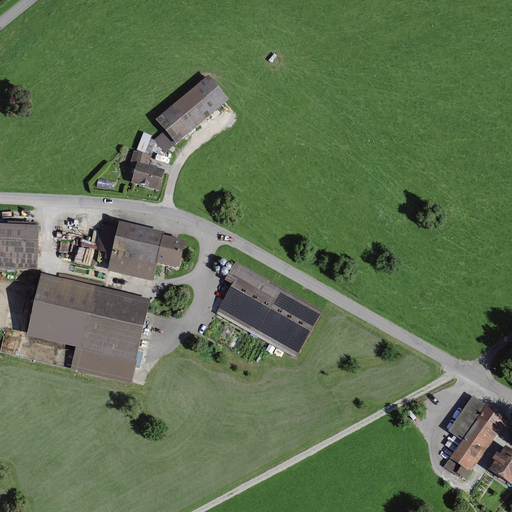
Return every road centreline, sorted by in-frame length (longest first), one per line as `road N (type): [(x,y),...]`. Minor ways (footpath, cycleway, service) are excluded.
road 1 (unclassified): [(0,196),(130,202),(206,224),(462,368)]
road 2 (track): [(462,368),(200,511)]
